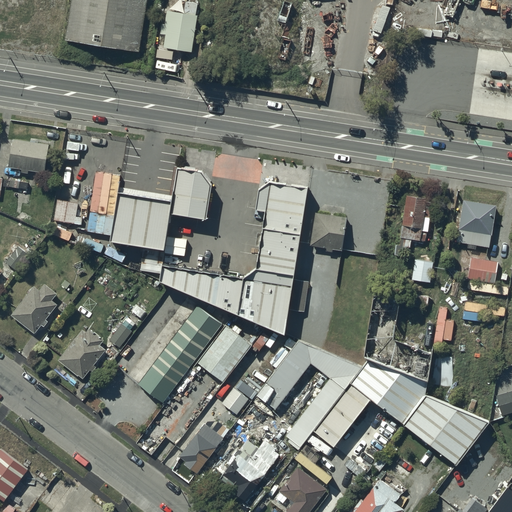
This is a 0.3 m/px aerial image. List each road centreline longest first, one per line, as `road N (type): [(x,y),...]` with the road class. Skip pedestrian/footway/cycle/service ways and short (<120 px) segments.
road 1 (primary): [(0,89),(511,167)]
road 2 (unclassified): [(171,511),(0,380)]
